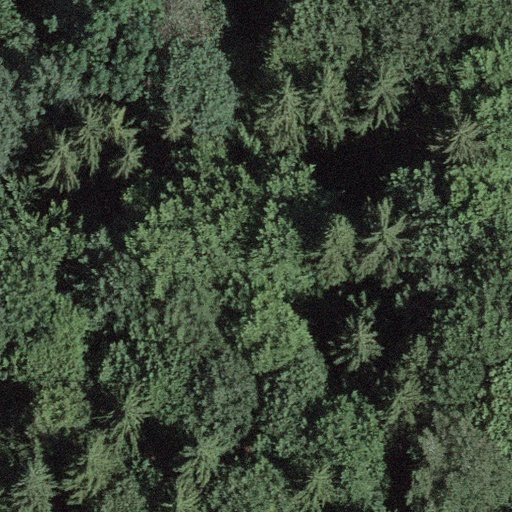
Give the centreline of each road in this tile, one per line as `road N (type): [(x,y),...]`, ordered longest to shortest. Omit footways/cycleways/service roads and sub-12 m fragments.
road 1 (track): [(0,223),(84,248),(184,248),(310,227),(511,226)]
road 2 (track): [(310,227),(405,168),(511,131)]
